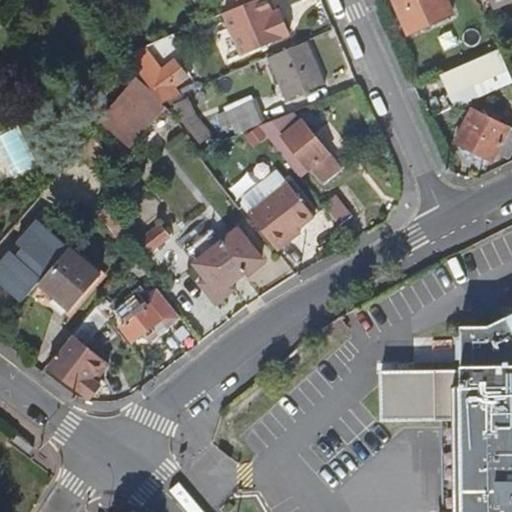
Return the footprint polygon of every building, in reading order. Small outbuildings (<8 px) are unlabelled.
[(107,0),(102,0),(90,9),(102,26),(119,13),(107,0)] [(272,15),(264,0),(261,0),(222,17),(240,59),(289,37),(281,20),(275,23),(272,15)] [(445,0),(395,0),(409,34),(452,16),(445,0)] [(511,0),(491,0),(496,8),(511,0)] [(278,12),(272,15),(275,23),(281,20),(278,12)] [(158,63),(171,57),(162,39),(149,45),(158,63)] [(326,88),(307,46),(264,65),(282,107),(326,88)] [(146,51),(127,59),(141,76),(165,107),(172,104),(182,100),(184,99),(176,89),(179,86),(171,74),(166,77),(146,51)] [(499,51),(441,76),(448,92),(505,66),(499,51)] [(141,76),(136,82),(99,121),(130,149),(166,108),(165,107),(141,76)] [(182,100),(172,104),(186,126),(204,148),(212,141),(197,122),(193,110),(194,109),(188,103),(185,105),(182,100)] [(260,130),(262,129),(252,106),(227,116),(233,131),(237,140),(260,130)] [(511,159),(511,129),(510,130),(470,114),(456,150),(493,163),(497,153),(511,160),(511,159)] [(233,131),(227,116),(219,119),(224,134),(233,131)] [(303,127),(295,116),(262,129),(303,182),(312,174),(287,141),(303,127)] [(342,175),(303,127),(287,141),(312,174),(324,188),(342,175)] [(268,142),(260,130),(244,142),(252,154),(268,142)] [(17,132),(0,140),(0,151),(14,180),(35,169),(17,132)] [(254,221),(283,260),(297,249),(295,246),(304,239),(320,227),(294,191),(292,192),(281,178),(246,205),(245,209),(254,221)] [(323,207),(340,229),(351,221),(333,198),(323,207)] [(103,220),(120,241),(133,230),(116,209),(103,220)] [(71,250),(39,223),(18,248),(21,251),(17,256),(14,253),(0,268),(0,285),(23,305),(41,284),(71,250)] [(162,227),(142,243),(152,255),(153,254),(160,249),(172,239),(162,227)] [(249,230),(203,259),(212,273),(204,279),(213,296),(269,262),(249,230)] [(295,246),(297,249),(306,242),(304,239),(295,246)] [(71,250),(41,284),(74,312),(102,279),(71,249),(71,250)] [(163,254),(160,249),(153,254),(156,259),(163,254)] [(165,319),(176,309),(157,286),(146,296),(151,301),(144,307),(132,292),(118,304),(111,298),(101,310),(111,323),(117,316),(122,323),(120,326),(132,340),(161,316),(165,319)] [(74,341),(50,369),(91,401),(101,389),(97,385),(93,381),(105,366),(86,351),(111,323),(101,310),(74,341)] [(511,511),(511,312),(486,330),(455,330),(456,375),(411,375),(411,368),(379,368),(380,427),(459,427),(460,511),(511,511)]
